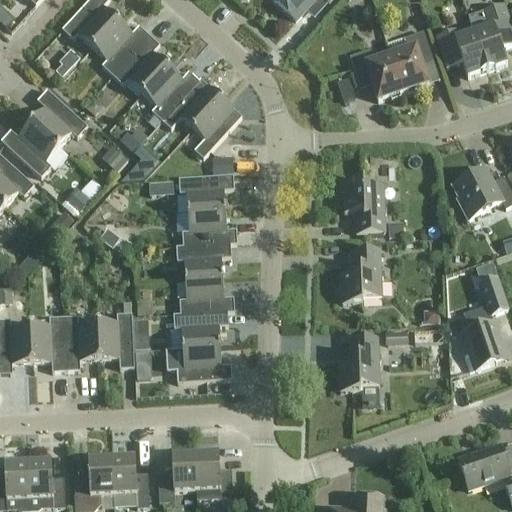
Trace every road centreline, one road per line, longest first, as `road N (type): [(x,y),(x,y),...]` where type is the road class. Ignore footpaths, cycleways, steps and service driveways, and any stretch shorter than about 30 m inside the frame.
road 1 (residential): [(265,413),(276,142)]
road 2 (residential): [(265,413),(0,425)]
road 3 (residential): [(264,466),(303,469),(511,399)]
road 4 (residential): [(276,142),(444,135),(511,111)]
road 5 (residential): [(276,142),(270,97),(248,64),(177,0)]
